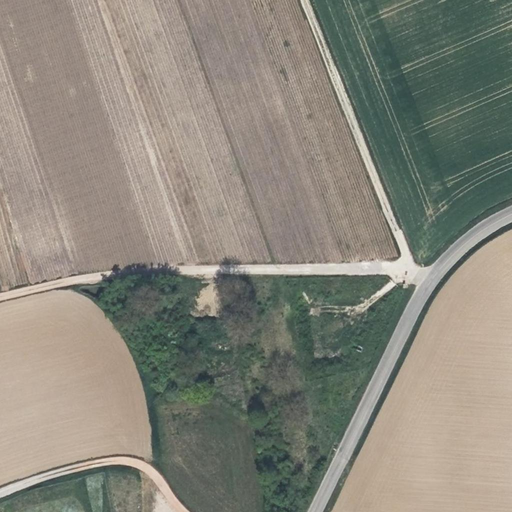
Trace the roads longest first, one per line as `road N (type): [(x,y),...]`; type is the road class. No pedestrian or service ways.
road 1 (track): [(431,278),(363,268),(181,270),(0,296)]
road 2 (tertiary): [(511,214),(480,231),(431,278),(316,511)]
road 3 (track): [(305,0),(412,272)]
road 4 (unclassified): [(0,492),(43,474),(128,459),(159,473),(189,511)]
